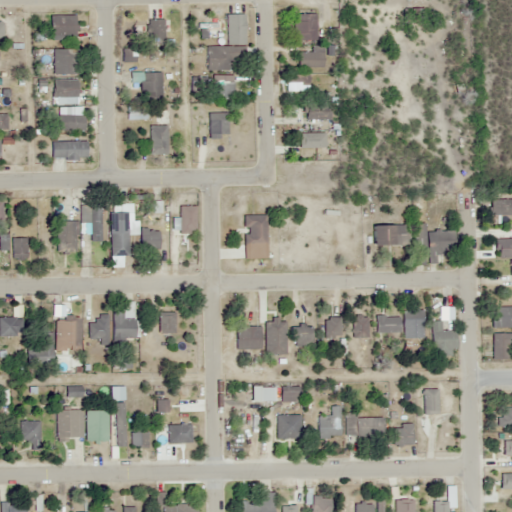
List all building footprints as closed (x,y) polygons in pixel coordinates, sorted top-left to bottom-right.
[(244,11),(236,11),(236,41),(244,41),(244,11)] [(314,40),(314,14),(292,14),(292,40),(314,40)] [(49,16),(49,38),(74,38),(74,16),(49,16)] [(163,19),(145,19),(145,40),(163,40),(163,19)] [(201,20),(201,38),(221,38),(221,20),(201,20)] [(204,46),(204,70),(234,70),(234,46),(204,46)] [(321,68),(321,47),(297,47),(297,68),(321,68)] [(76,49),(51,49),(51,74),(76,74),(76,49)] [(121,62),(134,61),(133,51),(120,52),(121,62)] [(159,100),(159,73),(130,73),(130,83),(139,83),(139,100),(159,100)] [(75,99),(75,80),(51,80),(51,99),(75,99)] [(232,80),(210,80),(210,99),(232,99),(232,80)] [(303,120),(327,120),(327,104),(303,104),(303,120)] [(126,119),(144,119),(144,106),(126,106),(126,119)] [(57,107),(57,131),(82,131),(82,107),(57,107)] [(206,112),(206,136),(226,136),(226,112),(206,112)] [(164,155),(164,126),(146,126),(146,129),(129,129),(129,149),(146,150),(146,154),(164,155)] [(307,147),(295,147),(295,158),(327,158),(327,136),(307,136),(307,147)] [(48,158),(84,158),(84,141),(48,141),(48,158)] [(511,198),(490,199),(490,215),(511,214),(511,198)] [(99,241),(99,204),(80,204),(80,241),(99,241)] [(132,221),(132,204),(110,204),(110,255),(125,255),(125,221),(132,221)] [(176,234),(193,234),(193,206),(176,206),(176,234)] [(264,215),(242,215),(242,246),(264,246),(264,215)] [(55,220),(55,252),(75,252),(75,220),(55,220)] [(407,225),(370,225),(370,245),(407,245),(407,225)] [(157,250),(157,229),(138,229),(138,250),(157,250)] [(426,231),(426,255),(445,255),(445,231),(426,231)] [(10,258),(24,258),(24,237),(10,237),(10,258)] [(511,327),(511,306),(490,307),(490,328),(511,327)] [(451,319),(451,308),(439,308),(439,319),(451,319)] [(401,327),(420,327),(420,310),(401,310),(401,327)] [(173,311),(157,311),(157,331),(173,331),(173,311)] [(258,313),(242,313),(242,332),(234,332),(234,349),(258,349),(258,313)] [(78,316),(62,316),(62,350),(78,350),(78,316)] [(366,338),(366,316),(351,316),(351,338),(366,338)] [(398,334),(398,316),(374,316),(374,334),(398,334)] [(17,318),(0,317),(0,335),(17,335),(17,318)] [(107,338),(107,317),(87,317),(87,338),(107,338)] [(132,337),(132,318),(110,318),(110,337),(132,337)] [(323,318),(323,336),(339,336),(339,318),(323,318)] [(284,320),(264,320),(264,355),(284,355),(284,320)] [(429,355),(453,355),(453,331),(440,331),(440,321),(429,321),(429,355)] [(311,326),(290,326),(289,345),(311,345),(311,326)] [(51,363),(51,332),(35,332),(35,348),(25,348),(25,363),(51,363)] [(490,360),(511,359),(511,333),(490,334),(490,360)] [(81,387),(64,387),(64,397),(81,397),(81,387)] [(110,399),(122,399),(122,387),(110,387),(110,399)] [(272,400),(271,388),(258,388),(258,401),(272,400)] [(431,412),(450,412),(450,390),(431,390),(431,412)] [(113,403),(113,446),(124,446),(124,403),(113,403)] [(511,406),(495,407),(495,426),(511,426),(511,406)] [(316,417),(316,439),(338,439),(338,407),(329,407),(329,417),(316,417)] [(81,410),(55,410),(55,440),(81,440),(81,410)] [(357,413),(344,413),(344,436),(382,436),(382,418),(357,418),(357,413)] [(297,414),(274,414),(274,439),(297,439),(297,414)] [(88,442),(99,442),(99,418),(88,418),(88,442)] [(38,421),(18,421),(18,441),(28,441),(28,450),(38,450),(38,421)] [(189,425),(165,425),(165,443),(189,443),(189,425)] [(390,425),(390,445),(411,445),(411,425),(390,425)] [(130,447),(146,447),(146,432),(130,432),(130,447)] [(413,511),(413,501),(407,501),(407,487),(390,487),(389,511),(413,511)] [(163,492),(155,492),(154,511),(194,511),(195,505),(163,505),(163,492)] [(272,511),(272,493),(259,493),(259,502),(235,503),(235,511),(272,511)] [(330,511),(330,497),(310,497),(309,511),(330,511)] [(298,511),(299,499),(278,499),(278,511),(298,511)] [(23,511),(23,502),(0,501),(0,511),(23,511)] [(352,503),(352,511),(369,511),(370,503),(352,503)]
